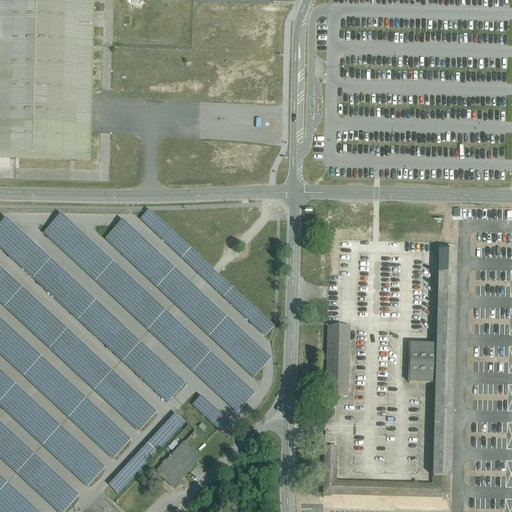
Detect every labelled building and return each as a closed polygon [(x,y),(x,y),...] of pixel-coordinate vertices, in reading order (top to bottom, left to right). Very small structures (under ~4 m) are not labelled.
[(94,0),(0,0),(0,158),(15,158),(90,160),(93,46),(94,0)] [(149,210),(140,220),(202,278),(264,337),(274,327),(215,272),(149,210)] [(58,218),(43,234),(153,337),(236,415),(254,396),(165,312),(65,218),(61,215),(58,218)] [(6,218),(0,224),(0,249),(129,370),(166,405),(185,385),(147,351),(6,218)] [(123,221),(105,240),(172,303),(253,380),(268,364),(271,361),(268,358),(190,284),(123,221)] [(435,384),(432,486),(417,485),(417,483),(414,483),(414,485),(335,483),(336,448),(324,448),(323,495),(449,498),(455,253),(439,252),(436,346),(435,384)] [(0,267),(0,303),(61,361),(139,433),(158,414),(79,341),(6,273),(0,267)] [(0,356),(35,389),(113,461),(131,442),(53,369),(0,319),(0,356)] [(349,327),(328,327),(326,397),(347,398),(349,327)] [(436,346),(410,345),(408,384),(435,384),(436,346)] [(0,408),(9,417),(87,489),(106,470),(27,397),(0,371),(0,408)] [(201,397),(191,407),(218,431),(221,434),(230,424),(201,397)] [(108,486),(118,495),(185,423),(175,414),(108,486)] [(0,460),(55,511),(65,511),(79,497),(2,425),(0,423),(0,460)] [(183,444),(156,473),(173,488),(200,459),(183,444)] [(0,511),(37,511),(0,477),(0,511)]
